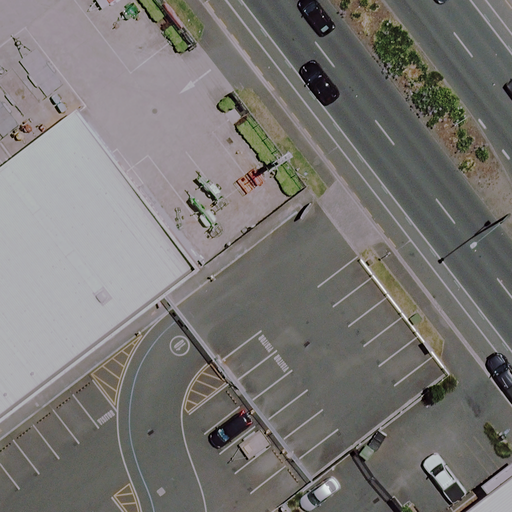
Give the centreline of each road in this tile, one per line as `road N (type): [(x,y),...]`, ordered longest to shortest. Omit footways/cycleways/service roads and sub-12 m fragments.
road 1 (secondary): [(511,302),(281,0)]
road 2 (secondary): [(427,0),(511,110)]
